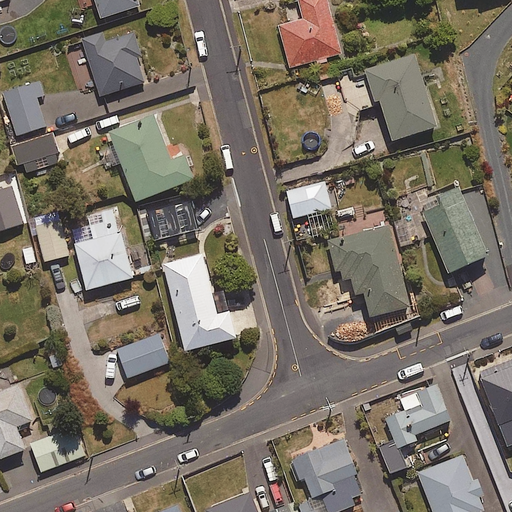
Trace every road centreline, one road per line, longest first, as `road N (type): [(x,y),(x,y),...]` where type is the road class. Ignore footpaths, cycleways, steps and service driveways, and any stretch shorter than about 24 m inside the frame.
road 1 (residential): [(202,0),(309,399)]
road 2 (residential): [(309,399),(13,511)]
road 3 (residential): [(511,320),(309,399)]
